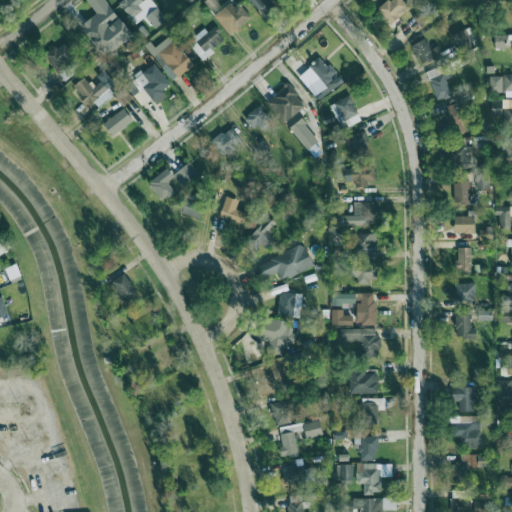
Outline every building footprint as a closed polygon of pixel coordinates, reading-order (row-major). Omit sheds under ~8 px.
[(151,0),(143,0),(143,1),(141,0),(124,0),(119,5),(135,25),(145,17),(156,30),(168,20),(151,0)] [(219,5),(215,0),(205,0),(203,2),(210,11),(219,5)] [(233,0),(232,0),(213,16),(229,36),(250,19),(233,0)] [(250,0),(262,13),(276,0),(250,0)] [(409,10),(402,0),(389,0),(378,9),(389,24),(409,10)] [(412,18),(422,27),(429,18),(420,9),(412,18)] [(207,33),(204,28),(194,36),(198,41),(190,47),(201,61),(226,41),(214,27),(207,33)] [(474,47),(467,29),(450,36),(457,54),(474,47)] [(494,48),(507,48),(507,35),(495,35),(494,48)] [(46,54),(62,81),(75,74),(70,66),(76,62),(65,43),(46,54)] [(158,55),(171,80),(191,69),(179,44),(158,55)] [(141,106),(151,98),(156,104),(166,97),(162,91),(170,85),(155,65),(126,86),(141,106)] [(438,102),(454,95),(442,65),(426,72),(438,102)] [(511,73),(490,73),(489,94),(511,93),(511,73)] [(94,111),(116,93),(103,77),(91,87),(84,78),(74,86),(94,111)] [(305,106),(289,84),(267,100),(292,134),(306,124),(297,112),(305,106)] [(332,103),(343,129),(361,121),(350,95),(332,103)] [(256,131),(273,119),(262,104),(245,116),(256,131)] [(445,105),(446,116),(440,116),(440,133),(462,131),(460,105),(445,105)] [(103,125),(114,137),(133,120),(122,108),(103,125)] [(222,155),(241,139),(231,126),(212,142),(222,155)] [(368,156),(366,133),(349,135),(350,157),(368,156)] [(308,151),(314,145),(306,137),(300,142),(308,151)] [(451,168),(469,167),(469,154),(473,154),(473,147),(450,148),(451,168)] [(167,168),(148,183),(164,204),(201,175),(190,162),(173,175),(167,168)] [(374,168),(352,169),(352,188),(368,187),(368,182),(375,181),(374,168)] [(469,183),(454,183),(453,203),(469,204),(469,183)] [(235,209),(238,200),(225,197),(217,228),(238,234),(244,212),(235,209)] [(201,219),(204,203),(185,199),(182,214),(201,219)] [(379,226),(379,203),(354,202),(354,216),(336,216),(336,225),(379,226)] [(509,206),(497,207),(497,227),(509,227),(509,206)] [(275,222),(264,216),(250,242),(269,252),(278,236),(270,231),(275,222)] [(475,233),(475,216),(454,216),(454,233),(475,233)] [(377,234),(355,234),(355,252),(377,252),(377,234)] [(314,265),(302,243),(258,266),(264,278),(277,272),(282,282),(314,265)] [(456,272),(470,273),(471,248),(456,247),(456,272)] [(9,281),(21,277),(17,264),(5,268),(9,281)] [(354,283),(375,282),(375,266),(354,266),(354,283)] [(112,280),(124,305),(139,298),(127,273),(112,280)] [(454,283),(453,302),(474,303),(475,284),(454,283)] [(277,315),(292,316),(293,293),(278,292),(277,315)] [(375,324),(376,293),(357,293),(357,303),(356,303),(355,324),(375,324)] [(331,304),(354,305),(355,294),(331,294),(331,304)] [(0,298),(0,317),(8,315),(2,298),(0,298)] [(343,309),(330,310),(330,326),(352,325),(352,315),(343,316),(343,309)] [(478,321),(492,321),(492,311),(478,310),(478,321)] [(471,316),(454,316),(454,338),(476,339),(476,329),(470,329),(471,316)] [(294,347),(294,333),(290,333),(290,320),(268,321),(269,348),(294,347)] [(362,357),(378,357),(377,329),(339,329),(339,343),(362,342),(362,357)] [(266,368),(267,391),(282,391),(281,367),(266,368)] [(349,394),(378,393),(378,371),(349,372),(349,394)] [(511,395),(511,379),(498,379),(498,404),(511,404),(511,396),(511,395)] [(451,387),(452,402),(458,401),(458,412),(477,411),(476,386),(451,387)] [(360,398),(360,413),(383,414),(384,398),(360,398)] [(269,403),(274,426),(292,423),(288,399),(269,403)] [(322,435),(319,420),(303,424),(306,438),(322,435)] [(479,448),(479,423),(450,423),(450,447),(479,448)] [(297,456),(294,432),(279,433),(282,458),(297,456)] [(359,460),(377,460),(377,436),(353,435),(353,449),(360,449),(359,460)] [(452,482),(468,483),(469,459),(453,458),(452,482)] [(355,483),(363,483),(363,493),(380,494),(380,476),(391,477),(391,464),(356,463),(355,483)] [(353,481),(352,464),(335,464),(335,481),(353,481)] [(285,467),(285,485),(303,484),(303,467),(285,467)] [(467,498),(468,490),(451,490),(451,497),(467,498)] [(302,511),(302,495),(288,495),(288,511),(302,511)] [(352,498),(351,511),(382,511),(383,498),(352,498)] [(470,511),(470,498),(450,498),(450,511),(470,511)]
